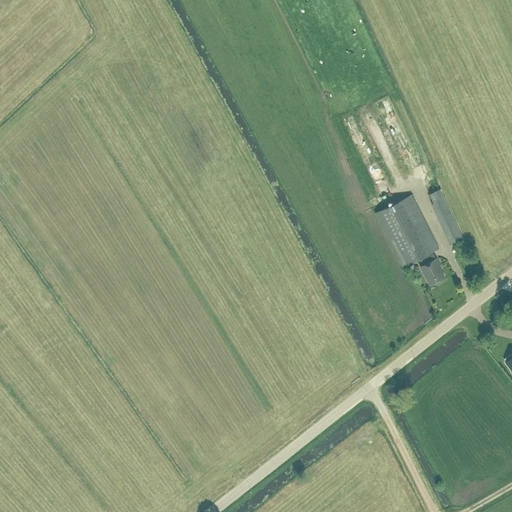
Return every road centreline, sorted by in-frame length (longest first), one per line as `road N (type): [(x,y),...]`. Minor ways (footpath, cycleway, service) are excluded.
road 1 (unclassified): [(211,511),(511,272)]
road 2 (track): [(436,511),(368,385)]
